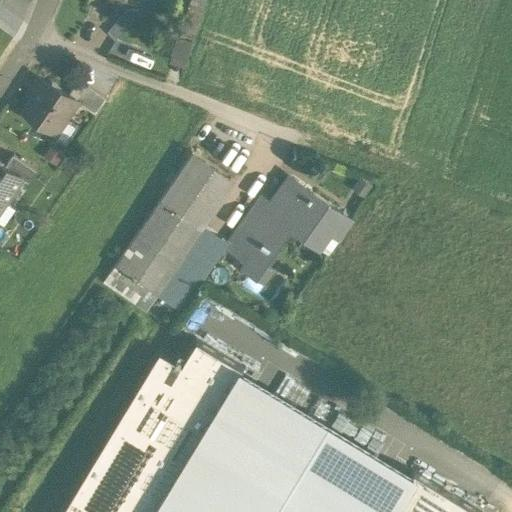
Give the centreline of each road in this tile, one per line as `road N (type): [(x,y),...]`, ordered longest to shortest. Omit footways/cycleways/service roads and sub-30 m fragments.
road 1 (residential): [(29,40),(296,140)]
road 2 (track): [(511,219),(296,140)]
